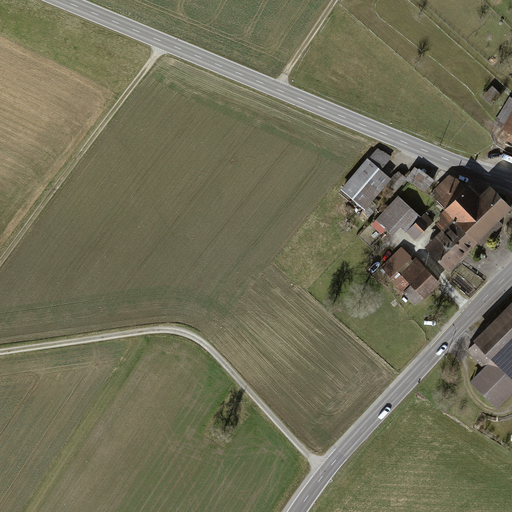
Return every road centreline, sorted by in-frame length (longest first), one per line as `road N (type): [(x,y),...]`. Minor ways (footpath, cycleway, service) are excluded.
road 1 (primary): [(511,182),(62,0)]
road 2 (track): [(0,356),(184,334),(215,353),(325,472)]
road 3 (secondary): [(511,274),(356,437),(297,511)]
road 4 (track): [(0,273),(166,42)]
